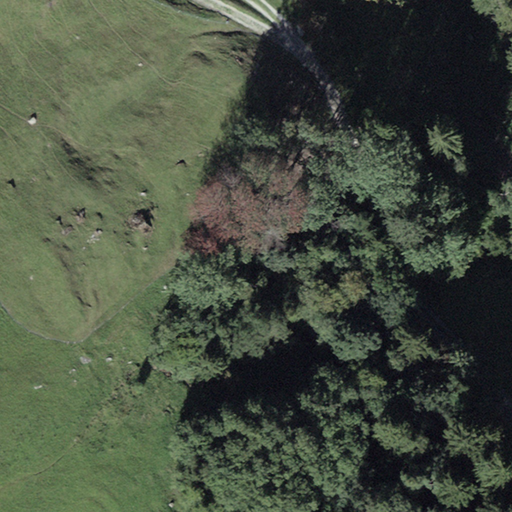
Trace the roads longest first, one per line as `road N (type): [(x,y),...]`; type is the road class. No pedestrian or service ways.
road 1 (track): [(412,293),(397,273),(332,90),(297,26),(263,0)]
road 2 (track): [(412,293),(445,317),(511,400)]
